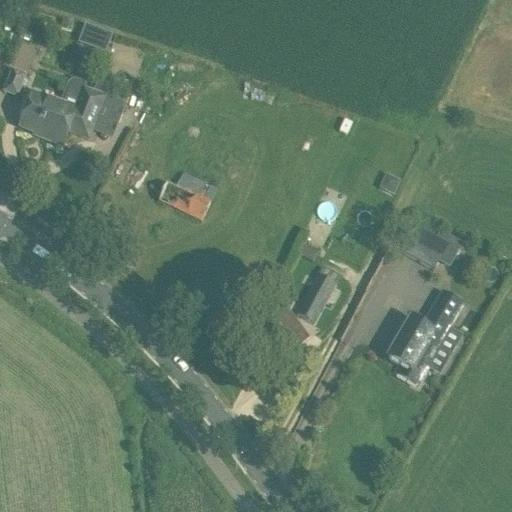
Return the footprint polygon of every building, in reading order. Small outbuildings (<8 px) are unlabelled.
[(75,24),(63,21),(60,30),(72,34),(75,24)] [(105,54),(111,35),(83,27),(77,46),(105,54)] [(12,72),(3,94),(17,99),(25,77),(12,72)] [(90,147),(107,102),(87,93),(86,90),(83,87),(76,84),(71,85),(68,88),(61,107),(33,96),(20,129),(35,135),(34,137),(62,148),(66,138),(90,147)] [(166,186),(157,204),(201,225),(214,197),(179,181),(175,190),(166,186)] [(419,231),(404,256),(435,274),(441,263),(451,269),(464,247),(442,234),(438,242),(419,231)] [(317,278),(297,316),(315,325),(335,287),(317,278)] [(411,322),(388,361),(399,367),(395,375),(417,388),(438,352),(436,351),(462,306),(441,294),(421,328),(411,322)] [(240,350),(239,354),(244,361),(248,361),(255,370),(272,357),(276,362),(291,350),(294,353),(307,343),(285,314),(239,348),(240,350)]
